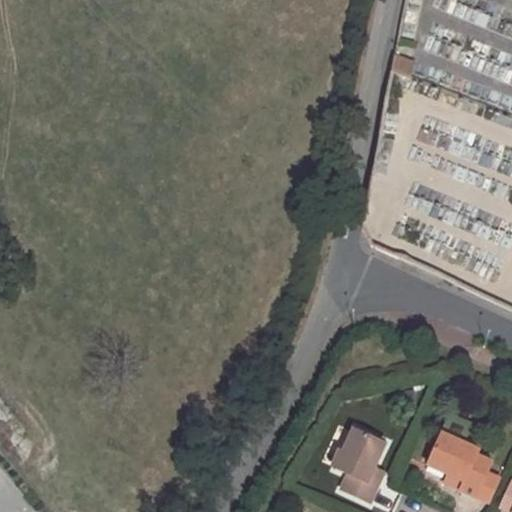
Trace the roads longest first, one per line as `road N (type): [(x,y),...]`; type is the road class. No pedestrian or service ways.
road 1 (tertiary): [(385,0),(337,271)]
road 2 (tertiary): [(337,271),(324,321),(210,511)]
road 3 (residential): [(337,271),(392,282),(511,336)]
